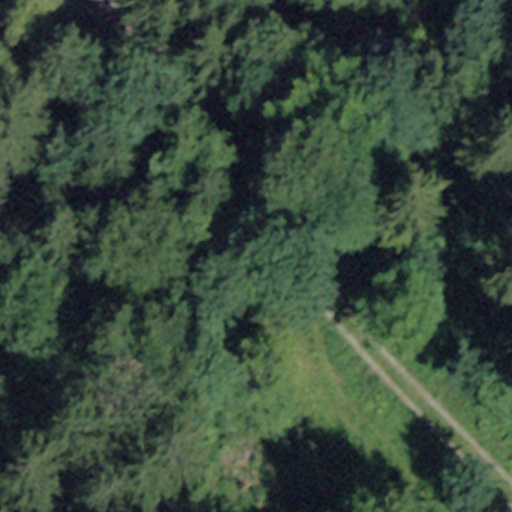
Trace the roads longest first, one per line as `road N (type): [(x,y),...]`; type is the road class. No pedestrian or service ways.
road 1 (track): [(511,501),(296,258),(145,65),(83,0)]
road 2 (track): [(429,511),(312,358),(296,258)]
